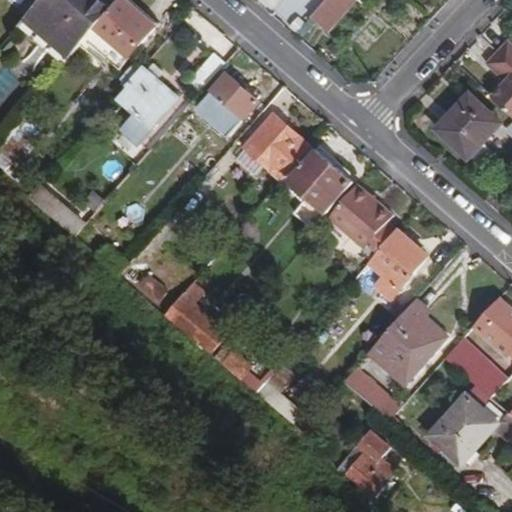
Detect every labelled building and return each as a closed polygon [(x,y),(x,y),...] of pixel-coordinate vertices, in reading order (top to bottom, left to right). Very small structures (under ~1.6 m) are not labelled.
[(44,0),(24,23),(69,62),(90,37),(119,4),(113,0),(44,0)] [(122,0),(119,4),(90,37),(123,67),(164,21),(140,0),(122,0)] [(326,0),(312,18),(329,34),(357,1),(356,0),(326,0)] [(511,67),(511,44),(509,42),(498,54),(511,67)] [(511,116),(511,67),(498,54),(487,66),(507,84),(493,99),(511,116)] [(202,92),(227,65),(216,56),(192,82),(202,92)] [(181,102),(143,69),(126,89),(129,91),(119,101),(142,120),(130,134),(143,146),(181,102)] [(260,102),(245,90),(230,76),(199,112),(230,140),(262,104),(260,102)] [(249,86),(245,90),(260,102),(263,99),(249,86)] [(469,161),(503,125),(470,95),(438,131),(469,161)] [(262,164),(283,182),(312,149),(276,117),(252,144),(268,158),(262,164)] [(246,151),(262,164),(268,158),(252,144),(246,151)] [(292,182),(311,199),(329,214),(353,185),(337,171),(342,167),(320,148),(292,182)] [(31,199),(36,204),(47,192),(41,186),(31,199)] [(359,186),(331,219),(377,258),(400,232),(400,231),(391,223),(396,217),(359,186)] [(36,204),(76,238),(86,226),(47,192),(36,204)] [(89,204),(98,213),(106,204),(98,195),(89,204)] [(329,214),(311,199),(306,205),(323,220),(329,214)] [(377,258),(371,265),(387,280),(380,289),(393,300),(430,258),(400,232),(377,258)] [(99,258),(122,278),(129,268),(107,248),(99,258)] [(161,304),(169,295),(151,279),(144,288),(161,304)] [(183,298),(193,307),(205,294),(195,284),(183,298)] [(423,296),(373,354),(410,384),(455,333),(432,313),(437,307),(423,296)] [(168,315),(214,355),(229,337),(193,307),(183,298),(168,315)] [(511,310),(502,302),(477,328),(511,357),(511,310)] [(464,343),(448,360),(472,381),(486,363),(464,343)] [(224,366),(243,383),(255,369),(235,352),(224,366)] [(486,363),(472,381),(493,400),(508,382),(486,363)] [(269,383),(283,394),(296,379),(283,367),(269,383)] [(347,384),(393,423),(404,410),(358,371),(347,384)] [(287,422),(293,427),(304,413),(283,394),(269,383),(258,396),(287,422)] [(303,435),(310,443),(347,400),(339,394),(303,435)] [(464,466),(498,429),(501,425),(469,397),(434,437),(464,466)] [(511,441),(511,416),(510,415),(501,425),(498,429),(511,441)] [(383,460),(393,450),(375,434),(340,474),(345,478),(347,477),(376,501),(400,474),(383,460)] [(409,464),(393,450),(383,460),(400,474),(409,464)]
